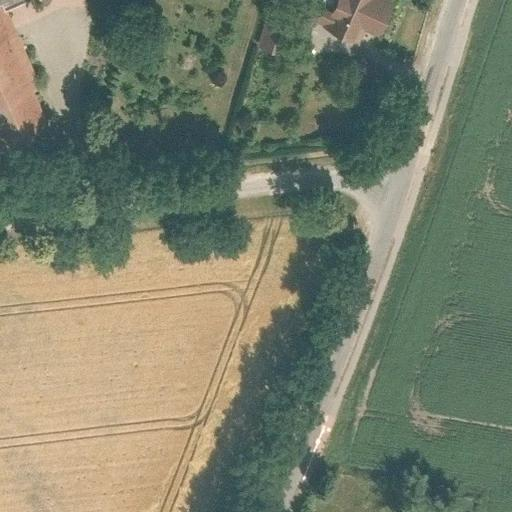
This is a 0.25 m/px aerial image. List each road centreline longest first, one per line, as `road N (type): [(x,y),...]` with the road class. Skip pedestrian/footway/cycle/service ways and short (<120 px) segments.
road 1 (residential): [(0,221),(401,182)]
road 2 (residential): [(401,182),(275,511)]
road 3 (residential): [(459,0),(401,182)]
